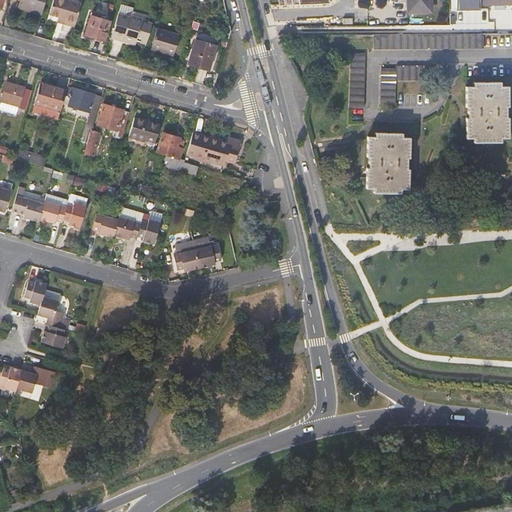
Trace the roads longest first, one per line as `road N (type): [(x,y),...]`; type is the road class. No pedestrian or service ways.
road 1 (secondary): [(429,415),(372,381),(350,356),(279,98)]
road 2 (residential): [(10,247),(155,289),(304,265)]
road 3 (residential): [(266,101),(222,106),(0,41)]
road 4 (residential): [(449,57),(440,101),(426,115),(372,115),(373,58)]
road 5 (secondary): [(266,101),(304,265)]
road 6 (secondary): [(304,265),(325,383),(318,429)]
road 7 (secondary): [(318,429),(180,484)]
